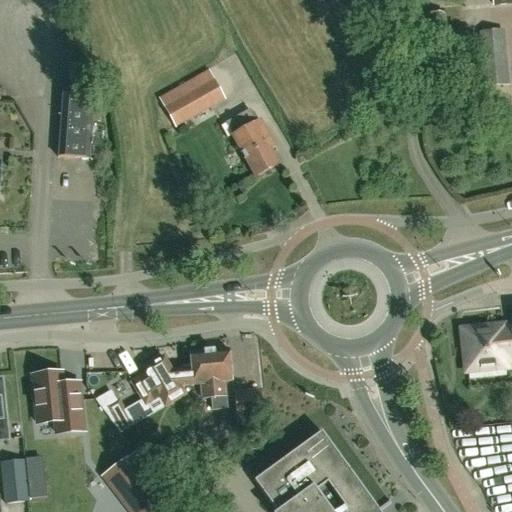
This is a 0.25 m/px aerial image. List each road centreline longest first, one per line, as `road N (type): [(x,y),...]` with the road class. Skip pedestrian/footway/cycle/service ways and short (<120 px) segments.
road 1 (primary): [(0,321),(298,292)]
road 2 (secondary): [(446,511),(400,451),(361,348)]
road 3 (primary): [(395,283),(376,258),(346,249),(318,258),(298,292)]
